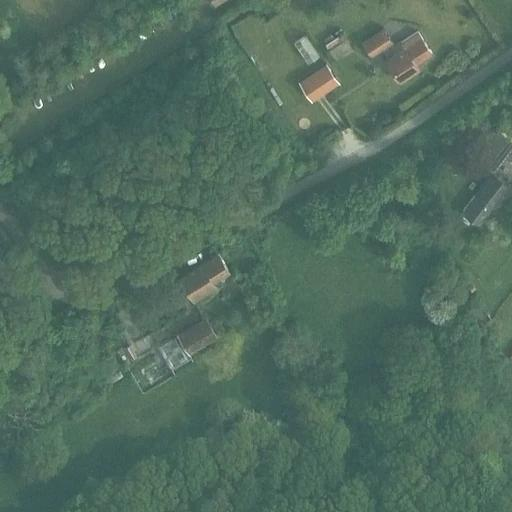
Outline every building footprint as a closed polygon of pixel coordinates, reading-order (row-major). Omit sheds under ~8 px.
[(348,25),(327,37),(336,51),(356,39),(348,25)] [(372,56),(383,49),(393,43),(383,27),(363,41),(372,56)] [(419,68),(416,62),(432,52),(418,31),(395,46),(393,43),(383,49),(388,56),(385,58),(400,80),(419,68)] [(308,60),(319,54),(308,33),(297,39),(308,60)] [(339,81),(327,63),(298,82),(311,100),(339,81)] [(490,172),(492,169),(495,172),(511,148),(511,137),(501,129),(499,132),(496,129),(473,158),(490,172)] [(490,208),(494,211),(511,187),(511,186),(493,171),(463,210),(479,222),(490,208)] [(211,278),(207,272),(221,263),(211,246),(173,270),(187,293),(211,278)] [(189,352),(216,336),(205,318),(178,334),(189,352)]
